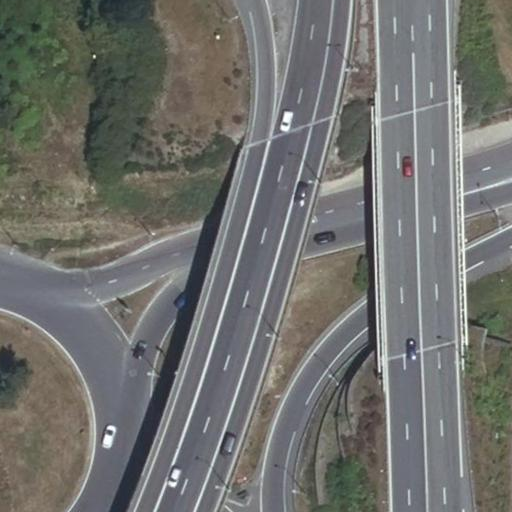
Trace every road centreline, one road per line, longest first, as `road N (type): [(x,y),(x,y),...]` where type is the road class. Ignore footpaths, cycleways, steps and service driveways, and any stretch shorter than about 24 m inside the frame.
road 1 (trunk): [(344,0),(305,204),(208,511)]
road 2 (trunk): [(428,511),(412,0)]
road 3 (primary): [(511,159),(45,297)]
road 4 (primary): [(120,398),(164,297),(210,275),(511,193)]
road 5 (primary): [(274,511),(276,455),(287,423),(333,344),(387,301),(511,238)]
road 6 (trunk): [(315,0),(288,134),(247,269)]
road 7 (trunk): [(254,0),(266,91),(247,269)]
road 8 (trunk): [(247,269),(166,511)]
road 9 (primary): [(120,398),(93,339),(45,297)]
